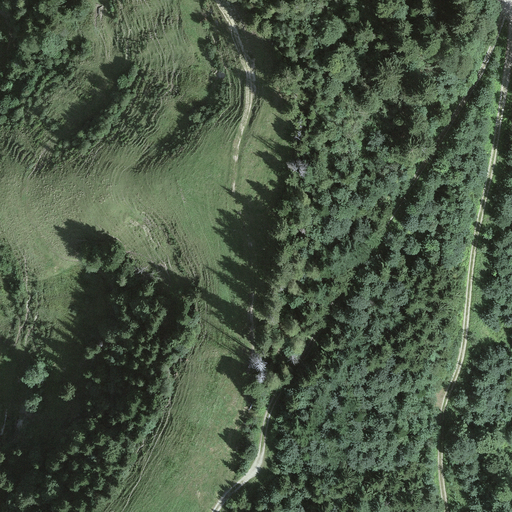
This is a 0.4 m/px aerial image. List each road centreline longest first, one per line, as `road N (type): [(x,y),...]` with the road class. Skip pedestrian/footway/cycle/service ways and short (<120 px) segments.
road 1 (track): [(223,500),(252,471),(273,400),(480,74),(507,0)]
road 2 (track): [(447,511),(441,423),(462,350),(511,37)]
